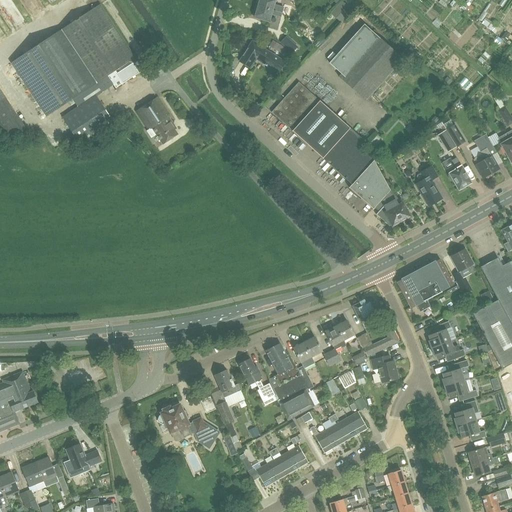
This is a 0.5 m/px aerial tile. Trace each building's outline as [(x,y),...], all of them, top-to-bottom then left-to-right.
[(258,0),(257,7),(272,11),(275,0),(258,0)] [(341,1),(330,14),(341,24),(349,14),(345,10),(348,7),(341,1)] [(99,5),(12,63),(47,115),(107,75),(115,88),(121,84),(128,95),(146,83),(133,64),(136,61),(99,5)] [(272,11),(257,7),(254,17),(269,22),(272,11)] [(329,63),(341,74),(339,77),(366,101),(403,59),(364,24),(329,63)] [(280,43),(292,53),(298,47),(286,37),(280,43)] [(280,44),(273,40),(269,46),(276,50),(280,44)] [(316,48),(321,44),(317,40),(313,44),(316,48)] [(239,61),(250,68),(256,59),(278,73),(285,62),(252,41),(239,61)] [(271,112),(352,184),(349,188),(373,209),(375,208),(380,212),(384,207),(396,200),(398,198),(390,190),(374,160),(361,149),(367,142),(320,100),(319,101),(299,82),(271,112)] [(0,90),(0,127),(9,141),(26,129),(0,90)] [(500,97),(503,102),(508,99),(505,94),(500,97)] [(62,119),(83,148),(116,126),(95,96),(62,119)] [(505,106),(499,96),(494,100),(500,109),(505,106)] [(141,108),(136,111),(148,129),(146,131),(151,138),(156,134),(163,144),(166,143),(175,137),(178,134),(167,118),(170,117),(157,97),(153,100),(141,108)] [(501,116),(508,127),(511,124),(511,118),(508,112),(508,113),(506,111),(501,114),(502,116),(501,116)] [(420,124),(414,130),(419,136),(425,130),(420,124)] [(455,124),(446,130),(456,147),(465,141),(455,124)] [(445,128),(440,131),(442,133),(441,133),(453,153),(458,150),(456,147),(446,130),(445,128)] [(498,138),(502,144),(511,162),(511,161),(511,131),(498,138)] [(477,145),(468,150),(473,159),(475,158),(478,164),(476,165),(483,178),(498,169),(491,156),(496,153),(489,141),(486,135),(474,141),(477,145)] [(447,169),(459,189),(471,183),(461,165),(457,158),(451,161),(453,165),(447,169)] [(424,179),(415,184),(429,207),(442,198),(432,181),(438,177),(431,166),(420,172),(424,179)] [(380,212),(377,215),(386,223),(388,227),(393,225),(409,216),(402,204),(399,206),(396,200),(384,207),(380,212)] [(511,224),(501,230),(507,242),(503,244),(507,252),(511,250),(511,251),(511,250),(511,224)] [(450,257),(458,272),(468,267),(471,273),(477,270),(465,249),(450,257)] [(498,300),(473,314),(502,369),(511,363),(511,263),(511,261),(502,266),(498,258),(480,267),(498,300)] [(440,260),(419,271),(433,297),(442,293),(441,291),(453,285),(440,260)] [(433,297),(419,271),(397,282),(411,308),(416,306),(420,312),(430,307),(427,301),(433,297)] [(471,290),(464,277),(456,281),(463,294),(471,290)] [(448,294),(459,288),(457,285),(447,291),(448,294)] [(352,306),(361,324),(380,314),(371,297),(352,306)] [(336,326),(343,341),(354,335),(347,320),(336,326)] [(430,341),(429,341),(431,348),(455,340),(456,339),(452,327),(451,328),(448,322),(437,326),(439,332),(429,336),(430,341)] [(325,331),(334,349),(335,350),(341,347),(341,348),(346,346),(343,341),(336,326),(325,331)] [(360,336),(366,347),(372,344),(366,333),(360,336)] [(360,336),(356,338),(362,350),(363,349),(366,347),(360,336)] [(315,337),(304,342),(311,357),(322,352),(315,337)] [(455,340),(431,348),(434,356),(436,355),(438,360),(448,356),(450,361),(466,356),(463,350),(459,351),(455,340)] [(311,357),(304,342),(293,348),(301,363),(311,357)] [(366,347),(363,349),(367,357),(378,351),(374,343),(372,344),(366,347)] [(280,344),(266,351),(273,366),(278,374),(274,376),(274,377),(268,380),(270,383),(272,389),(273,388),(278,399),(277,400),(277,401),(280,407),(307,392),(297,369),(295,366),(289,354),(286,356),(280,344)] [(334,349),(329,352),(335,363),(340,360),(335,350),(334,349)] [(329,352),(324,355),(329,366),(335,363),(329,352)] [(370,360),(372,369),(379,368),(382,383),(398,379),(394,361),(391,362),(389,355),(370,360)] [(239,365),(246,380),(249,385),(262,379),(259,373),(260,372),(257,366),(255,367),(251,359),(239,365)] [(464,381),(461,369),(469,366),(467,360),(451,365),(453,371),(443,374),(444,379),(442,380),(445,387),(454,384),(464,381)] [(302,366),(297,369),(307,392),(312,389),(314,388),(302,366)] [(353,368),(357,380),(364,378),(361,366),(353,368)] [(224,397),(240,390),(237,384),(235,385),(232,379),(230,379),(227,371),(215,376),(220,390),(224,397)] [(14,395),(7,397),(10,405),(13,411),(13,412),(38,402),(33,391),(31,392),(24,375),(14,379),(20,395),(15,397),(14,395)] [(332,378),(324,383),(331,396),(339,392),(337,388),(332,378)] [(14,379),(0,384),(0,430),(18,424),(15,415),(14,415),(12,412),(13,411),(10,405),(7,397),(14,395),(15,397),(20,395),(14,379)] [(476,390),(473,391),(469,379),(464,381),(454,384),(445,387),(447,394),(449,394),(450,398),(461,395),(463,401),(478,396),(476,390)] [(312,389),(307,392),(280,407),(288,421),(319,403),(312,389)] [(351,394),(355,400),(360,397),(357,391),(351,394)] [(367,406),(361,397),(353,401),(359,411),(367,406)] [(229,435),(230,438),(236,435),(234,432),(230,423),(234,421),(227,407),(225,401),(216,405),(229,435)] [(476,420),(474,413),(479,412),(475,401),(463,404),(465,410),(455,414),(456,418),(454,419),(457,426),(476,420)] [(159,415),(158,419),(159,423),(163,424),(167,423),(174,439),(177,440),(182,438),(193,433),(197,441),(209,449),(220,432),(203,421),(201,418),(193,421),(193,423),(188,425),(185,418),(187,418),(184,411),(182,411),(179,406),(171,409),(170,406),(163,410),(164,413),(159,415)] [(312,419),(308,412),(301,416),(305,423),(312,419)] [(358,412),(347,418),(356,435),(367,428),(358,412)] [(284,421),(281,415),(275,418),(279,424),(284,421)] [(347,418),(336,424),(346,441),(356,435),(347,418)] [(476,420),(457,426),(459,433),(461,433),(462,438),(470,435),(473,434),(474,440),(486,437),(485,431),(480,432),(476,420)] [(336,424),(325,430),(335,447),(346,441),(336,424)] [(254,428),(249,430),(252,438),(258,436),(254,428)] [(318,434),(314,437),(324,453),(335,447),(325,430),(318,434)] [(503,434),(488,439),(490,446),(506,441),(503,434)] [(229,435),(223,438),(230,453),(236,450),(233,444),(230,438),(229,435)] [(239,441),(233,444),(236,450),(236,451),(242,448),(239,441)] [(80,444),(66,450),(75,470),(88,464),(89,467),(102,461),(98,451),(85,456),(80,444)] [(298,445),(287,452),(294,464),(297,469),(308,462),(298,445)] [(482,448),(468,453),(472,465),(492,458),(490,454),(485,455),(482,448)] [(281,456),(276,458),(286,474),(286,475),(297,469),(294,464),(287,452),(281,456)] [(244,453),(239,456),(252,481),(259,477),(264,487),(275,481),(265,464),(255,471),(253,467),(252,468),(244,453)] [(49,457),(35,462),(42,479),(43,481),(56,476),(49,457)] [(492,458),(472,465),(476,477),(490,472),(488,465),(497,462),(496,457),(492,458)] [(266,464),(265,464),(275,481),(286,475),(286,474),(276,458),(273,460),(266,464)] [(35,462),(22,468),(30,487),(36,485),(38,491),(46,488),(43,481),(42,479),(35,462)] [(381,468),(373,470),(375,476),(382,474),(381,468)] [(506,468),(493,471),(495,477),(508,474),(506,468)] [(400,470),(388,473),(392,485),(404,481),(400,470)] [(11,472),(0,476),(0,483),(5,497),(19,491),(11,472)] [(511,480),(510,474),(495,478),(498,488),(511,484),(511,480)] [(63,476),(57,479),(64,496),(70,493),(63,476)] [(392,485),(387,486),(389,492),(393,490),(395,497),(408,493),(404,481),(392,485)] [(0,483),(0,506),(8,503),(5,497),(0,483)] [(97,487),(91,490),(93,496),(100,494),(97,487)] [(353,496),(347,498),(348,503),(354,501),(358,500),(359,504),(366,502),(365,498),(363,488),(355,490),(355,491),(351,492),(353,496)] [(500,491),(482,496),(486,510),(499,506),(497,502),(503,500),(509,498),(506,489),(500,491)] [(31,490),(26,492),(32,507),(33,511),(39,508),(31,490)] [(26,492),(20,494),(26,509),(32,507),(26,492)] [(397,502),(391,504),(391,505),(393,510),(411,504),(408,493),(395,497),(397,502)] [(98,498),(86,500),(87,508),(93,507),(95,507),(99,506),(98,498)] [(343,499),(330,503),(332,511),(342,511),(346,511),(344,505),(343,499)]
